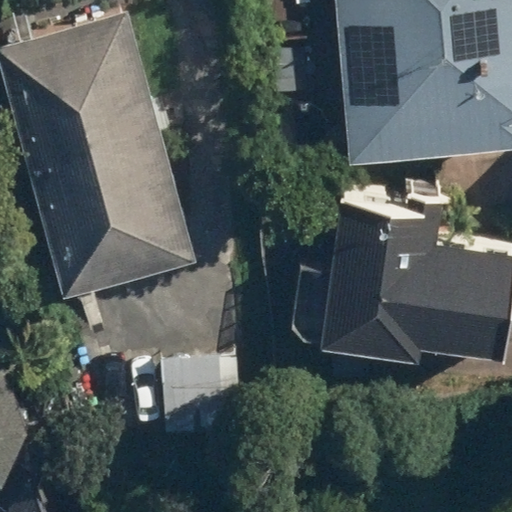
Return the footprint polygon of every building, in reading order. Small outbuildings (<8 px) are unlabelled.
[(149,0),(66,0),(3,18),(70,250),(209,211),(149,0)] [(511,0),(346,0),(357,139),(511,126),(511,0)] [(452,179),(346,170),(334,324),(426,332),(428,317),(511,324),(511,219),(449,214),(452,179)] [(24,350),(0,339),(0,475),(55,461),(24,350)] [(243,339),(166,344),(171,423),(248,418),(243,339)]
